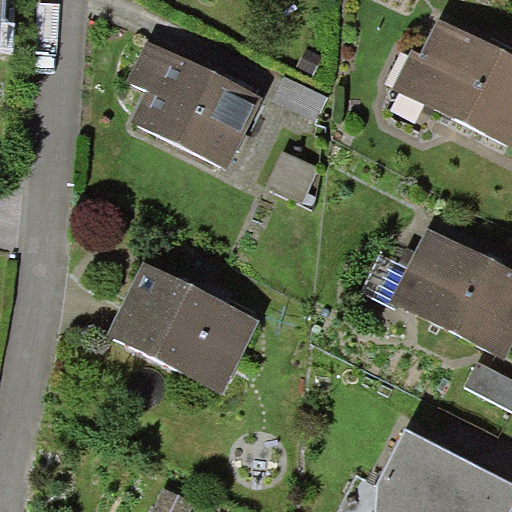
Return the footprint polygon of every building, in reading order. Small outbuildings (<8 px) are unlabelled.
[(0,0),(0,56),(14,57),(15,0),(0,0)] [(511,69),(439,38),(410,103),(511,147),(511,69)] [(269,110),(150,55),(134,90),(152,99),(139,129),(239,175),(269,110)] [(511,362),(511,278),(435,239),(397,311),(509,369),(511,362)] [(265,326),(156,273),(121,344),(230,397),(265,326)] [(511,511),(511,488),(420,442),(384,511),(511,511)]
